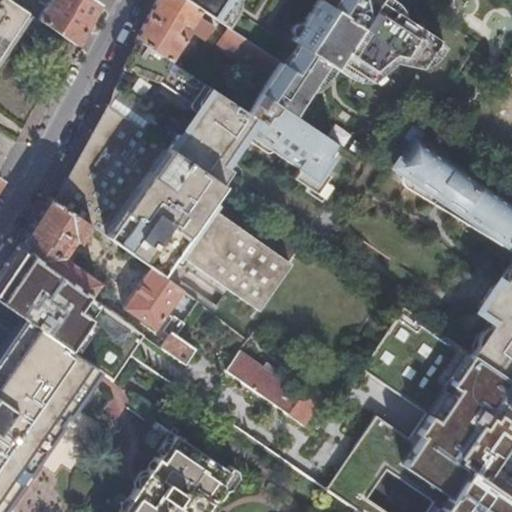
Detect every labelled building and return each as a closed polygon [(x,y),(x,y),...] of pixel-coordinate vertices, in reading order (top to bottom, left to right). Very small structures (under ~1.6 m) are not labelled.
[(0,0),(0,69),(27,29),(35,17),(7,0),(0,0)] [(38,19),(75,44),(87,22),(98,2),(95,0),(50,0),(49,3),(44,0),(43,0),(41,4),(46,7),(38,19)] [(152,0),(147,11),(133,37),(137,40),(167,60),(177,46),(191,56),(203,38),(211,27),(195,16),(198,10),(183,0),(152,0)] [(183,0),(198,10),(225,28),(227,27),(230,23),(233,19),(235,15),(237,10),(237,5),(236,0),(183,0)] [(265,78),(255,92),(284,111),(301,85),(309,84),(317,79),(322,71),(328,63),(334,68),(346,75),(357,78),(364,76),(387,57),(414,63),(423,61),(429,57),(434,50),(439,42),(433,37),(398,13),(398,5),(394,0),(330,0),(327,5),(319,0),(317,0),(302,23),(301,22),(300,22),(299,22),(297,22),(296,22),(295,23),(294,23),(293,24),(292,25),(292,26),(291,27),(291,28),(291,30),(291,31),(292,32),(293,33),(293,34),(294,35),(292,38),(276,61),(265,78)] [(215,44),(265,78),(276,61),(225,28),(215,44)] [(167,60),(137,40),(114,82),(111,88),(152,116),(143,133),(217,183),(218,184),(229,167),(224,163),(235,147),(243,136),(267,151),(273,150),(297,166),(291,176),(305,185),(303,189),(318,198),(329,181),(323,177),(327,171),(321,167),(336,146),(284,111),(255,92),(242,111),(167,60)] [(107,96),(102,105),(143,133),(152,116),(111,88),(107,96)] [(143,133),(102,105),(94,119),(83,139),(70,163),(57,185),(50,199),(86,225),(147,268),(154,272),(168,251),(255,310),(288,263),(235,226),(202,203),(204,201),(217,183),(143,133)] [(511,194),(481,174),(479,177),(478,178),(451,161),(452,159),(454,156),(411,128),(409,131),(389,160),(400,169),(399,170),(398,171),(397,173),(397,174),(396,176),(397,177),(397,179),(398,180),(398,181),(399,183),(401,184),(402,184),(433,204),(511,252),(511,254),(493,282),(511,295),(511,194)] [(30,220),(15,245),(86,294),(95,281),(58,255),(69,239),(74,243),(86,225),(50,199),(46,196),(30,220)] [(0,266),(0,302),(22,318),(92,366),(110,378),(126,354),(141,332),(86,294),(15,245),(6,257),(0,266)] [(151,328),(178,289),(154,272),(147,268),(120,307),(151,328)] [(475,307),(489,316),(491,313),(511,327),(511,295),(493,282),(485,286),(477,297),(475,307)] [(511,511),(511,383),(467,352),(400,307),(370,351),(369,351),(358,367),(426,413),(409,438),(373,414),(323,488),(338,498),(354,509),(352,511),(511,511)] [(480,332),(467,352),(511,383),(511,327),(491,313),(489,316),(490,317),(480,332)] [(0,499),(86,375),(92,366),(22,318),(17,326),(9,338),(0,350),(0,499)] [(168,331),(158,345),(163,348),(181,360),(190,347),(172,334),(168,331)] [(235,351),(222,369),(253,391),(262,397),(275,379),(235,351)] [(302,407),(310,412),(318,398),(311,393),(302,407)] [(150,448),(154,451),(159,454),(171,437),(170,437),(167,434),(169,431),(164,428),(150,448)] [(202,511),(215,493),(222,484),(217,481),(223,473),(171,437),(159,454),(154,451),(134,482),(138,485),(126,503),(121,500),(113,511),(202,511)] [(226,469),(223,473),(217,481),(222,484),(215,493),(220,496),(234,475),(226,469)] [(117,497),(121,500),(126,503),(138,485),(134,482),(129,479),(117,497)] [(338,498),(328,511),(352,511),(354,509),(338,498)]
